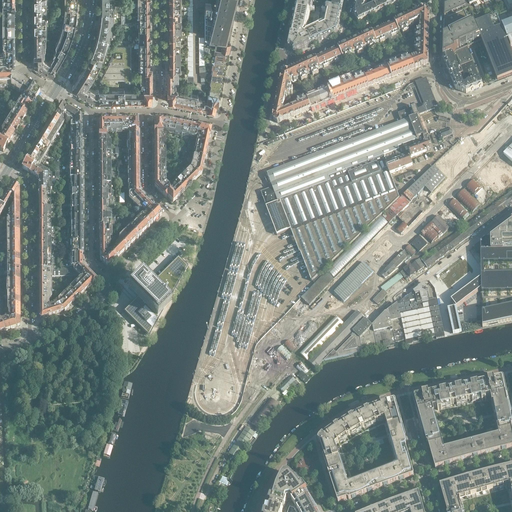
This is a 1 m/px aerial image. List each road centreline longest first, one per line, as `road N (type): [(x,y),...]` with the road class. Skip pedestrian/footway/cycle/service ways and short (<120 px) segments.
road 1 (residential): [(480,131),(308,296),(344,335),(398,295)]
road 2 (residential): [(436,68),(272,129),(266,122),(279,59)]
road 3 (residential): [(109,283),(91,260),(91,110)]
road 4 (residential): [(6,171),(29,191),(29,339)]
road 5 (unclassified): [(398,295),(511,210)]
road 6 (residential): [(244,0),(221,122)]
road 7 (residential): [(144,110),(145,190),(175,219)]
